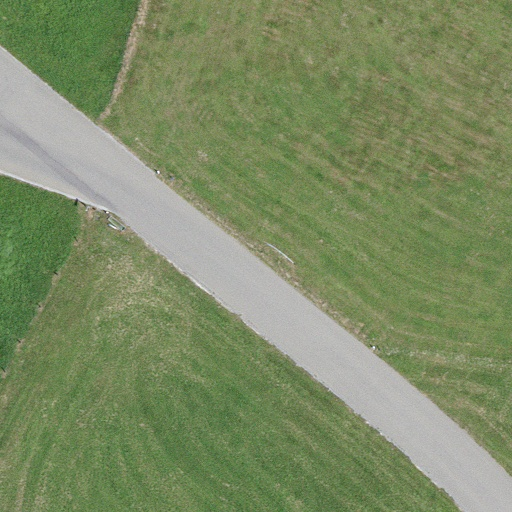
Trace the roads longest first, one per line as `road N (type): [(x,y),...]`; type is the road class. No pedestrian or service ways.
road 1 (tertiary): [(511,509),(302,322),(108,177)]
road 2 (tertiary): [(108,177),(0,88)]
